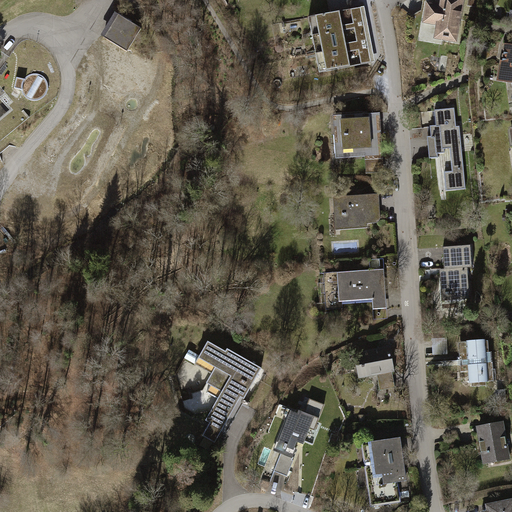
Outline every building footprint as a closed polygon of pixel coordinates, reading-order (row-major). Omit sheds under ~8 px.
[(465,0),(439,0),(439,5),(426,3),(422,27),(435,29),(433,43),(457,47),(465,0)] [(364,8),(305,19),(315,74),(375,63),(364,8)] [(141,29),(117,14),(103,38),(127,52),(141,29)] [(511,43),(504,42),(497,81),(510,81),(511,96),(511,43)] [(39,100),(45,96),(48,90),(47,83),(43,77),(37,74),(30,75),(25,79),(17,77),(14,88),(22,90),(22,92),(26,97),(32,100),(39,100)] [(456,107),(433,108),(434,124),(429,124),(429,135),(426,136),(428,158),(436,157),(436,153),(442,152),(441,147),(451,146),(453,171),(443,172),(444,191),(465,190),(461,127),(458,127),(456,107)] [(381,111),(332,115),(335,160),(365,156),(367,178),(385,176),(381,111)] [(377,196),(329,200),(332,233),(380,229),(377,196)] [(470,245),(442,247),(443,268),(437,269),(440,302),(469,300),(467,267),(471,267),(470,245)] [(383,269),(323,273),(325,310),(343,309),(342,303),(371,301),(372,311),(386,310),(383,269)] [(260,368),(204,338),(192,359),(212,370),(204,385),(221,394),(200,433),(219,443),(260,368)] [(489,338),(467,338),(470,383),(492,380),(489,338)] [(449,342),(433,343),(434,355),(449,354),(449,342)] [(389,347),(352,355),(358,382),(394,375),(389,347)] [(298,414),(287,410),(272,451),(280,454),(274,472),(288,477),(294,460),(292,460),(297,448),(295,448),(297,442),(304,445),(310,428),(315,430),(324,405),(310,399),(305,413),(299,411),(298,414)] [(504,421),(475,427),(482,465),(511,459),(504,421)] [(400,437),(359,444),(365,481),(376,479),(379,493),(408,488),(400,437)] [(511,511),(511,498),(484,504),(486,511),(480,511),(511,511)]
